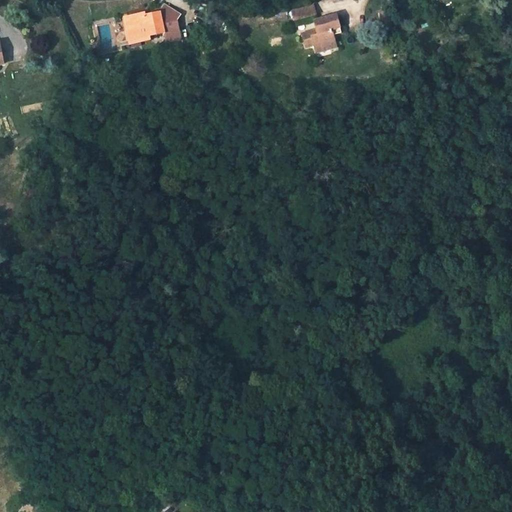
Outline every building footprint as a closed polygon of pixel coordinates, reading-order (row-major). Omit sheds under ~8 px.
[(162,10),(160,13),(150,15),(150,17),(146,18),(145,13),(129,17),(129,18),(131,28),(127,29),(129,39),(141,36),(142,42),(151,41),(150,37),(165,34),(167,43),(182,40),(178,17),(180,15),(166,5),(162,10)] [(314,6),(293,12),(296,20),(316,15),(314,6)] [(316,49),(336,43),(333,36),(342,33),(337,15),(315,21),(318,35),(312,36),(311,31),(302,34),(306,48),(315,46),(316,49)] [(141,36),(129,39),(130,45),(142,42),(141,36)] [(317,54),(337,48),(336,43),(316,49),(317,54)]
